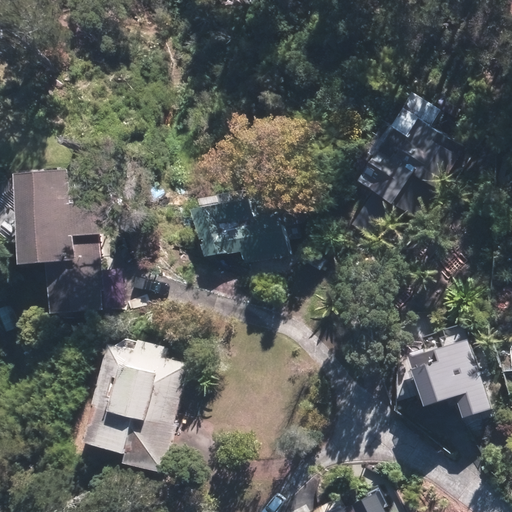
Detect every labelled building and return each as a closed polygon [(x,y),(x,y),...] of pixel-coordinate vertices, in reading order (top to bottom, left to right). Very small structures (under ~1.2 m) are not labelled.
[(414,118),(401,137),(393,132),(356,186),(371,195),(389,211),(394,205),(410,216),(457,148),(414,118)] [(79,166),(29,170),(36,261),(58,260),(62,310),(111,306),(105,230),(114,230),(112,206),(102,207),(100,184),(80,185),(79,166)] [(222,208),(193,214),(202,260),(241,252),(244,265),(291,256),(283,215),(226,226),(222,208)] [(418,412),(453,400),(460,420),(492,409),(464,327),(422,341),(426,352),(406,359),(412,375),(406,376),(418,412)] [(186,370),(164,364),(168,351),(134,343),(131,355),(103,348),(78,446),(161,468),(186,370)] [(386,511),(373,484),(311,511),(386,511)]
